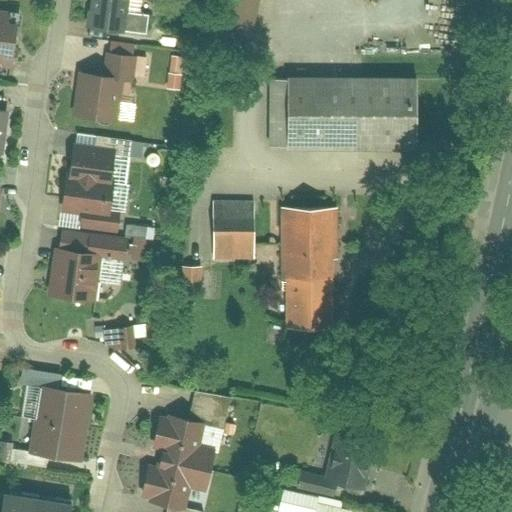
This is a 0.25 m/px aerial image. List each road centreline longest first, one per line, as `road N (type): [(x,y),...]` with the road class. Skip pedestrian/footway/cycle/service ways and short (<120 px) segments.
road 1 (secondary): [(436,511),(511,180)]
road 2 (residential): [(0,312),(49,0)]
road 3 (residential): [(89,511),(112,364),(41,352),(0,334)]
